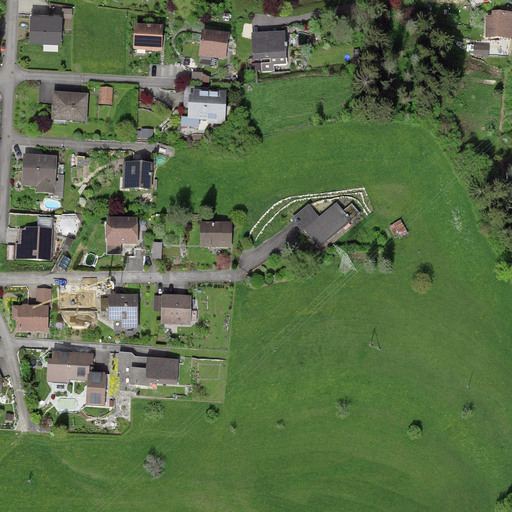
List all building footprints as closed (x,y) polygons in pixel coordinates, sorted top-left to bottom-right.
[(59,40),(60,17),(30,16),(29,42),(43,43),(43,40),(59,40)] [(487,39),(509,40),(510,17),(496,17),(496,21),(487,20),(487,39)] [(134,49),(159,50),(160,30),(135,29),(134,49)] [(202,35),(199,56),(224,59),(227,38),(202,35)] [(284,46),(284,35),(272,36),(272,39),(251,41),(252,61),(270,60),(270,65),(261,66),(262,74),(273,73),(273,67),(285,66),(285,50),(286,50),(286,46),(284,46)] [(474,57),(486,57),(487,49),(475,48),(474,57)] [(101,91),(100,105),(109,106),(110,91),(101,91)] [(224,108),(224,97),(184,95),(183,111),(189,111),(188,120),(207,121),(207,124),(220,125),(221,108),(224,108)] [(84,122),(86,98),(76,97),(76,100),(72,100),(72,97),(53,96),(52,118),(65,118),(65,121),(84,122)] [(75,173),(83,173),(84,158),(76,158),(75,173)] [(57,183),(53,183),(54,161),(24,159),(22,183),(44,184),(44,193),(62,194),(63,181),(57,181),(57,183)] [(149,176),(149,167),(123,166),(123,178),(130,178),(130,189),(148,190),(149,178),(150,178),(150,176),(149,176)] [(317,222),(307,210),(292,221),(299,230),(301,228),(318,248),(350,224),(349,223),(350,222),(347,218),(346,219),(337,207),(317,222)] [(109,223),(109,244),(135,244),(135,223),(109,223)] [(211,241),(211,248),(228,248),(228,226),(202,226),(202,241),(211,241)] [(25,246),(18,246),(16,246),(15,260),(49,262),(51,232),(50,232),(50,233),(37,232),(37,231),(36,231),(36,232),(19,231),(18,241),(25,242),(25,246)] [(153,245),(152,260),(160,260),(161,245),(153,245)] [(6,261),(13,261),(14,247),(6,247),(6,261)] [(188,325),(189,300),(155,299),(154,311),(164,312),(164,319),(177,319),(176,324),(188,325)] [(135,320),(134,300),(99,300),(99,314),(109,314),(110,321),(135,320)] [(46,310),(29,310),(26,308),(22,308),(20,310),(20,318),(18,320),(18,331),(45,332),(46,310)] [(91,407),(103,408),(104,375),(93,375),(93,372),(92,370),(90,369),(88,369),(88,357),(52,355),(52,362),(48,362),(46,384),(68,385),(68,381),(87,382),(85,407),(91,407)] [(176,385),(177,364),(146,362),(145,371),(135,371),(134,379),(132,379),(134,358),(131,355),(118,355),(117,375),(119,375),(119,393),(135,394),(135,387),(147,387),(148,383),(156,383),(156,385),(158,385),(158,383),(176,385)]
